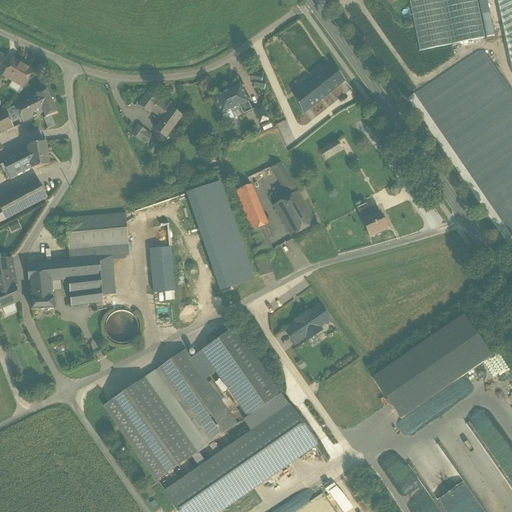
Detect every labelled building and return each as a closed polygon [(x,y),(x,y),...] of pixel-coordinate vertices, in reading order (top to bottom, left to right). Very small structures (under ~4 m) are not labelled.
[(441,0),(408,0),(419,52),(451,45),(441,0)] [(441,0),(451,45),(485,38),(477,0),(441,0)] [(511,0),(496,0),(497,1),(511,72),(511,0)] [(33,72),(13,60),(3,76),(23,88),(33,72)] [(332,65),(293,96),(303,115),(345,82),(332,65)] [(472,79),(464,79),(464,94),(476,94),(476,103),(480,94),(487,93),(486,82),(482,82),(482,81),(486,71),(478,71),(479,71),(470,72),(470,67),(467,73),(474,75),(472,79)] [(255,74),(253,82),(255,82),(265,84),(266,76),(255,74)] [(265,84),(255,82),(254,89),(267,91),(268,84),(265,84)] [(240,87),(214,98),(225,123),(251,111),(240,87)] [(48,90),(35,95),(36,95),(14,106),(23,123),(43,112),(45,118),(44,118),(48,128),(54,126),(50,116),(57,113),(48,90)] [(158,100),(148,93),(138,106),(149,114),(151,111),(150,111),(158,100)] [(171,110),(158,100),(150,111),(151,111),(163,120),(155,131),(165,138),(181,117),(171,110)] [(507,220),(507,225),(511,221),(511,190),(508,193),(501,183),(498,183),(496,178),(490,179),(487,168),(484,165),(485,159),(477,158),(478,129),(467,128),(465,125),(465,117),(461,117),(456,110),(457,110),(452,103),(447,106),(440,106),(443,114),(436,114),(436,125),(448,142),(446,142),(501,219),(507,220)] [(262,106),(254,110),(260,124),(268,120),(262,106)] [(5,111),(0,113),(0,134),(13,128),(5,111)] [(147,133),(139,127),(135,132),(139,135),(137,138),(142,141),(147,133)] [(147,133),(142,141),(145,143),(150,136),(147,133)] [(337,142),(320,152),(325,161),(342,150),(337,142)] [(45,143),(31,146),(27,147),(30,170),(48,166),(45,143)] [(153,145),(148,150),(152,154),(156,148),(153,145)] [(27,147),(0,161),(0,160),(0,173),(3,172),(8,181),(30,170),(27,147)] [(297,193),(280,165),(271,169),(289,198),(297,193)] [(38,180),(0,199),(0,211),(5,221),(47,199),(38,180)] [(266,226),(248,180),(235,187),(253,231),(263,227),(266,226)] [(289,198),(273,207),(291,238),(315,224),(297,193),(289,198)] [(366,205),(356,209),(359,214),(368,210),(366,205)] [(368,210),(359,214),(362,221),(371,217),(368,210)] [(362,221),(362,222),(369,238),(387,229),(380,213),(371,217),(362,221)] [(126,214),(67,220),(70,251),(129,245),(126,214)] [(18,221),(8,226),(11,232),(21,227),(18,221)] [(263,227),(253,231),(260,249),(263,258),(266,256),(273,252),(263,227)] [(129,245),(70,251),(71,262),(98,260),(109,259),(130,257),(129,245)] [(260,249),(254,251),(257,260),(263,258),(260,249)] [(167,250),(150,252),(154,294),(171,292),(167,250)] [(257,260),(256,261),(262,276),(272,273),(266,256),(263,258),(257,260)] [(109,259),(98,260),(101,290),(101,297),(112,296),(109,259)] [(11,260),(0,262),(0,292),(16,286),(11,260)] [(71,262),(63,262),(65,281),(69,281),(70,293),(101,290),(98,260),(71,262)] [(63,262),(35,265),(36,283),(51,282),(60,281),(65,281),(63,262)] [(51,282),(36,283),(35,265),(25,265),(30,301),(31,311),(52,310),(51,292),(51,282)] [(61,292),(60,281),(51,282),(51,292),(61,292)] [(0,292),(0,309),(20,301),(14,287),(16,287),(16,286),(0,292)] [(101,290),(70,293),(71,306),(102,303),(101,297),(101,290)] [(295,324),(284,331),(294,345),(305,338),(307,341),(321,331),(319,328),(330,320),(320,306),(309,313),(308,312),(294,322),(295,324)] [(124,313),(119,312),(113,313),(108,316),(104,321),(102,327),(103,333),(106,339),(110,343),(115,345),(121,345),(127,343),(131,339),(134,333),(135,327),(133,321),(130,316),(124,313)] [(462,317),(371,378),(400,420),(490,359),(462,317)] [(280,395),(234,329),(201,352),(247,418),(280,395)] [(236,426),(184,352),(156,371),(208,445),(236,426)] [(208,445),(156,371),(104,408),(156,481),(208,445)] [(284,407),(162,493),(175,511),(224,511),(314,449),(284,407)] [(343,511),(348,511),(354,508),(339,486),(330,492),(343,511)]
